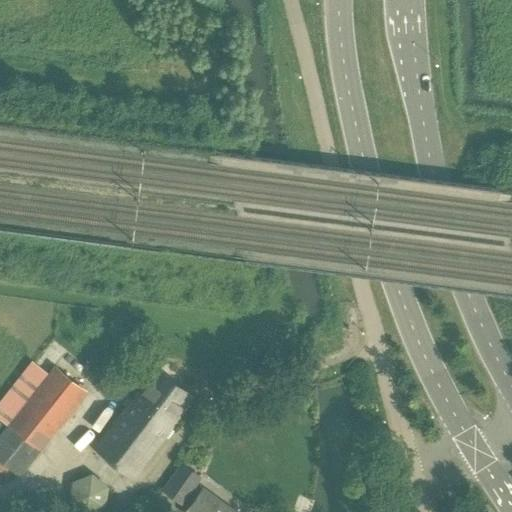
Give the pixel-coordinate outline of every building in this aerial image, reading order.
[(54,367),(37,388),(8,426),(0,435),(0,460),(19,476),(86,392),(54,367)] [(94,448),(132,477),(193,398),(155,369),(94,448)] [(181,464),(162,490),(181,503),(200,478),(181,464)] [(76,489),(100,504),(111,485),(87,470),(76,489)] [(185,511),(234,511),(202,489),(185,511)]
